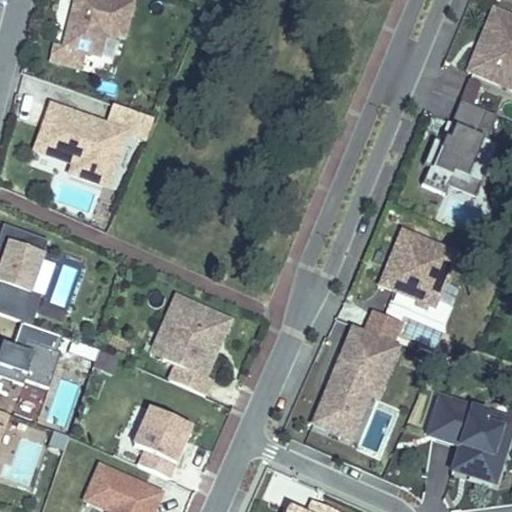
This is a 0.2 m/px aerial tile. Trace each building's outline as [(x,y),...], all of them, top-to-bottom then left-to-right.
[(124,40),(134,4),(119,0),(75,0),(72,16),(76,17),(73,28),(69,27),(64,47),(55,45),(51,62),(82,70),(86,54),(100,58),(106,35),(124,40)] [(511,15),(494,8),(481,41),(490,45),(485,54),(477,51),(468,72),(511,90),(511,15)] [(481,41),(477,51),(485,54),(490,45),(481,41)] [(465,80),(461,100),(474,103),(479,83),(465,80)] [(497,117),(461,102),(450,127),(455,129),(450,141),(445,139),(443,145),(434,141),(423,167),(429,169),(421,187),(444,196),(448,188),(452,179),(466,185),(474,165),(488,171),(498,146),(487,142),(497,117)] [(146,142),(154,121),(113,106),(106,126),(51,107),(35,152),(74,166),(71,176),(108,188),(126,135),(146,142)] [(441,138),(450,141),(455,129),(450,127),(446,126),(441,138)] [(488,171),(474,165),(466,185),(452,179),(448,188),(476,200),(488,171)] [(0,283),(1,284),(0,287),(0,315),(32,327),(42,297),(30,293),(48,242),(3,226),(0,236),(0,283)] [(402,232),(380,286),(434,308),(457,254),(402,232)] [(161,286),(139,276),(130,298),(152,307),(161,286)] [(169,381),(205,397),(212,382),(206,379),(217,353),(212,350),(216,340),(222,343),(231,322),(176,298),(159,335),(171,340),(162,361),(175,367),(169,381)] [(324,397),(312,426),(352,442),(361,420),(351,416),(361,394),(377,401),(400,347),(358,330),(350,349),(345,347),(329,387),(334,389),(329,399),(324,397)] [(171,340),(159,335),(150,356),(162,361),(171,340)] [(217,353),(222,343),(216,340),(212,350),(217,353)] [(22,352),(0,344),(0,378),(23,386),(25,382),(48,389),(60,354),(25,342),(22,352)] [(0,400),(18,406),(24,389),(0,380),(0,400)] [(77,410),(79,387),(60,386),(58,409),(77,410)] [(334,389),(329,387),(324,397),(329,399),(334,389)] [(351,416),(361,420),(370,398),(361,394),(351,416)] [(459,448),(451,471),(493,485),(511,428),(511,422),(438,399),(427,437),(459,448)] [(138,468),(168,481),(191,428),(150,410),(134,448),(145,453),(138,468)] [(0,439),(8,416),(0,413),(0,439)] [(154,511),(162,495),(100,467),(84,502),(107,511),(154,511)] [(334,511),(313,502),(308,511),(294,511),(289,509),(287,511),(334,511)]
